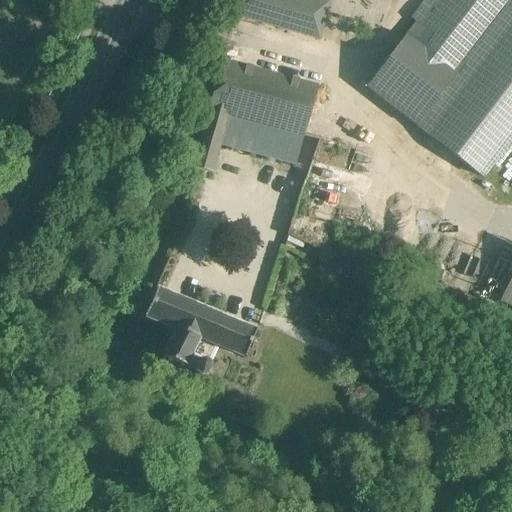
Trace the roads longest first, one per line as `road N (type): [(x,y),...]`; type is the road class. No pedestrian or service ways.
road 1 (tertiary): [(0,260),(129,0)]
road 2 (unknown): [(196,140),(77,104)]
